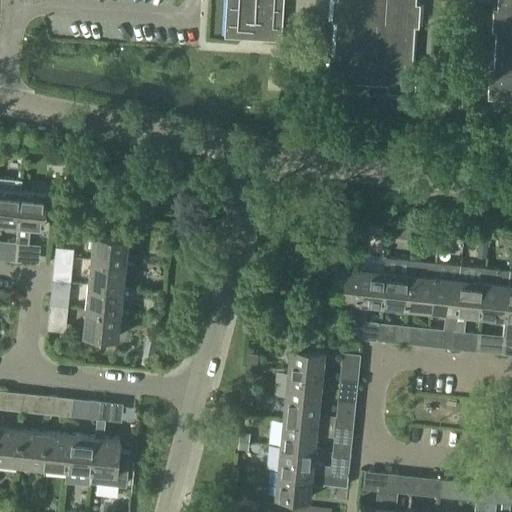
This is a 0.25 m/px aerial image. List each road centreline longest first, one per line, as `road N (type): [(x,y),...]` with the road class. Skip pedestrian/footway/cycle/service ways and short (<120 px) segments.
road 1 (residential): [(261,147),(2,100),(13,0)]
road 2 (residential): [(511,463),(394,452),(377,445),(370,427),(386,361),(511,376)]
road 3 (residential): [(511,195),(261,147)]
road 4 (residential): [(197,393),(261,147)]
road 5 (residential): [(197,393),(29,375)]
road 6 (residential): [(165,511),(197,393)]
